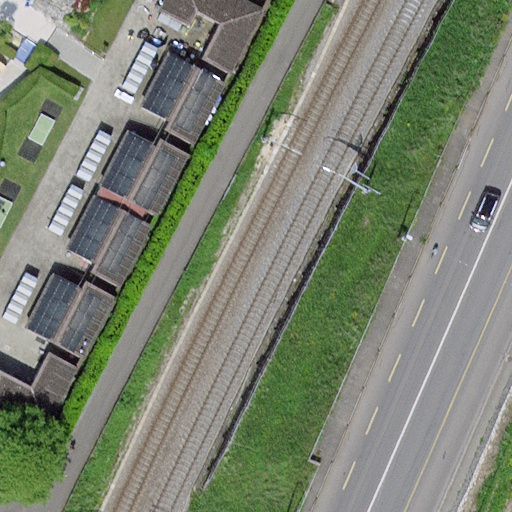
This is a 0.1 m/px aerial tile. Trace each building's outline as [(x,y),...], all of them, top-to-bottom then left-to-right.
[(246,0),(169,0),(163,13),(193,27),(201,12),(223,25),(206,60),(233,76),(265,10),(246,0)] [(227,82),(170,53),(142,110),(197,137),(227,82)] [(186,155),(130,132),(103,187),(159,215),(186,155)] [(152,225),(95,197),(69,256),(119,287),(152,225)] [(112,293),(57,279),(30,334),(82,357),(112,293)] [(33,389),(0,369),(0,411),(51,436),(83,368),(53,351),(33,389)]
